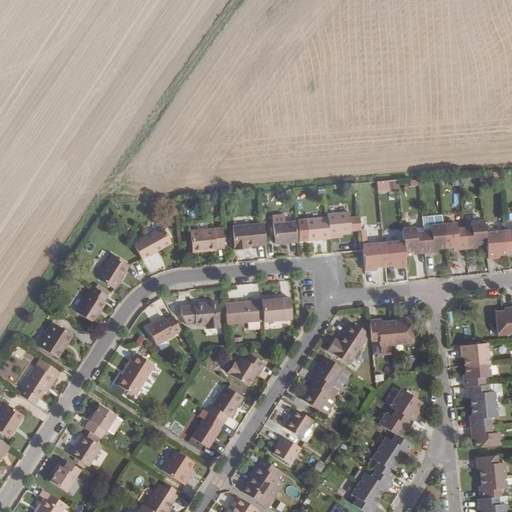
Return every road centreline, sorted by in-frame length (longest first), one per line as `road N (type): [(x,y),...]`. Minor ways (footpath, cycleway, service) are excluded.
road 1 (residential): [(331,299),(323,272),(311,266),(154,284),(118,321),(0,505)]
road 2 (track): [(239,0),(0,357)]
road 3 (residential): [(331,299),(197,511)]
road 4 (residential): [(443,442),(434,288)]
